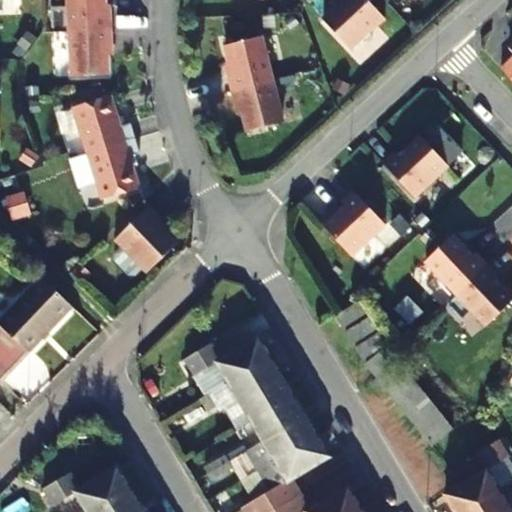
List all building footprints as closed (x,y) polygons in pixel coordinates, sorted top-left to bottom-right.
[(105,14),(104,0),(67,0),(69,32),(111,30),(111,14),(105,14)] [(385,19),(366,0),(344,0),(345,1),(322,21),(351,51),(385,19)] [(112,46),(111,30),(69,32),(71,76),(108,75),(107,46),(112,46)] [(271,80),(260,36),(225,45),(232,74),(226,75),(230,90),(271,80)] [(282,123),(271,80),(230,90),(234,105),(239,104),(246,132),(282,123)] [(87,154),(135,139),(130,124),(121,127),(111,95),(72,107),(87,154)] [(449,167),(420,137),(399,157),(395,154),(383,165),(415,198),(449,167)] [(140,154),(135,139),(87,154),(101,200),(140,188),(130,157),(140,154)] [(23,190),(4,196),(12,219),(30,212),(23,190)] [(385,225),(354,192),(342,203),(345,207),(323,227),(352,257),(385,225)] [(159,219),(148,207),(115,239),(147,273),(176,244),(156,222),(159,219)] [(455,294),(486,265),(475,253),(471,257),(451,236),(424,262),(455,294)] [(497,276),(486,265),(455,294),(486,326),(511,301),(511,300),(493,280),(497,276)] [(0,380),(69,308),(38,279),(0,319),(0,380)] [(335,318),(342,329),(361,318),(352,307),(335,318)] [(344,334),(351,346),(373,333),(364,322),(344,334)] [(354,350),(361,362),(385,348),(376,336),(354,350)] [(269,359),(257,339),(219,361),(214,364),(227,384),(269,359)] [(181,360),(191,377),(214,364),(219,361),(209,345),(181,360)] [(364,367),(373,377),(394,359),(386,349),(364,367)] [(238,403),(281,378),(269,359),(227,384),(238,403)] [(373,377),(381,387),(402,369),(394,359),(373,377)] [(381,387),(389,398),(410,380),(402,369),(381,387)] [(281,378),(238,403),(250,424),(293,398),(281,378)] [(389,398),(396,407),(418,389),(410,380),(389,398)] [(396,407),(406,418),(427,401),(418,389),(396,407)] [(209,395),(197,402),(203,414),(216,407),(209,395)] [(262,443),(304,417),(293,398),(250,424),(262,443)] [(406,418),(413,428),(435,410),(427,401),(406,418)] [(238,403),(223,413),(235,433),(250,424),(238,403)] [(413,428),(422,439),(444,422),(435,410),(413,428)] [(262,443),(244,454),(255,472),(315,436),(304,417),(262,443)] [(444,422),(422,439),(430,448),(451,431),(444,422)] [(255,472),(267,492),(263,495),(273,511),(300,496),(290,479),(327,456),(315,436),(255,472)] [(507,458),(497,441),(469,458),(478,475),(485,471),(507,458)] [(223,459),(203,471),(206,476),(226,465),(223,459)] [(210,483),(230,471),(226,465),(206,476),(210,483)] [(127,487),(116,468),(79,489),(74,492),(75,494),(86,511),(127,487)] [(453,511),(462,511),(497,491),(485,471),(478,475),(443,495),(453,511)] [(75,494),(74,492),(79,489),(70,474),(43,490),(52,507),(75,494)] [(507,511),(511,509),(511,482),(497,491),(462,511),(507,511)] [(86,511),(132,511),(140,508),(127,487),(86,511)] [(273,511),(354,511),(360,509),(348,489),(309,511),(300,496),(273,511)] [(240,511),(272,511),(273,511),(263,495),(239,509),(240,511)]
